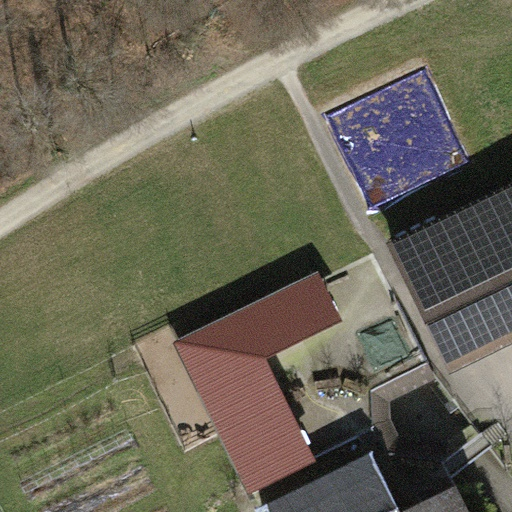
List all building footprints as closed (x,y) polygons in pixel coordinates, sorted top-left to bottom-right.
[(511,188),(394,246),(444,350),(511,318),(511,188)] [(289,340),(271,302),(180,347),(250,490),(306,463),(254,357),(289,340)] [(384,391),(425,372),(399,313),(357,332),(384,391)] [(428,387),(393,411),(427,459),(462,436),(428,387)] [(393,511),(369,463),(270,511),(464,511),(456,495),(421,511),(393,511)]
